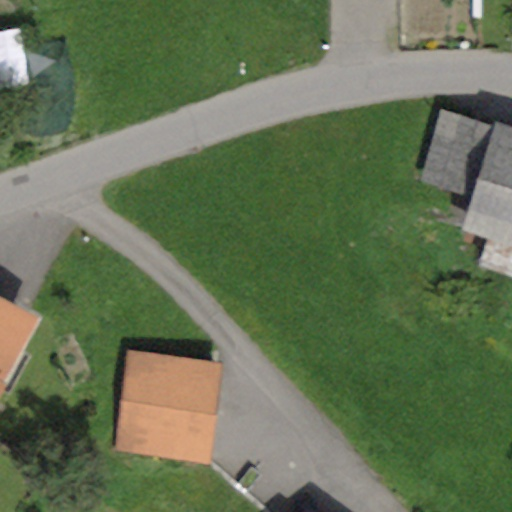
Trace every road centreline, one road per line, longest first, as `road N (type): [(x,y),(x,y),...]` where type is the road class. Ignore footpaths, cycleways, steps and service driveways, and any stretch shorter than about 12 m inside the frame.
road 1 (residential): [(511,65),(492,61),(376,83),(0,206)]
road 2 (track): [(377,511),(167,267),(69,183)]
